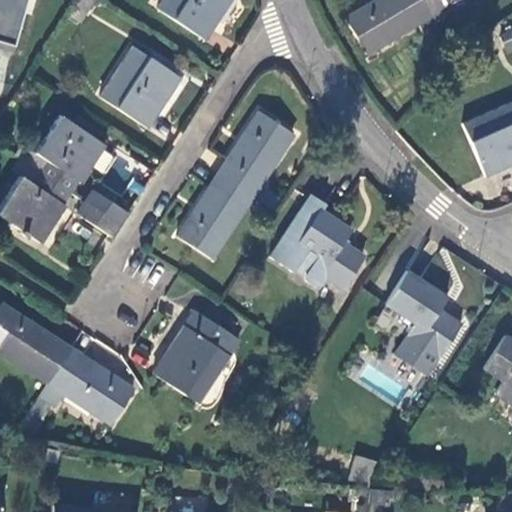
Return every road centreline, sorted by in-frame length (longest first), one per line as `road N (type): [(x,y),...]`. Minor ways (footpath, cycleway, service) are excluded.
road 1 (residential): [(114,309),(111,275),(248,56),(271,33),(303,24)]
road 2 (residential): [(303,24),(360,134),(435,206),(466,227),(501,234)]
